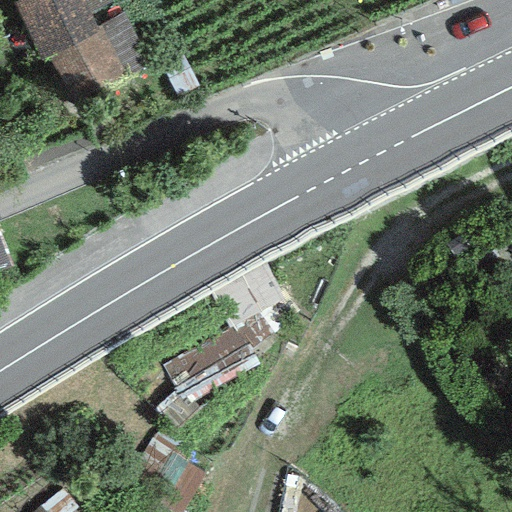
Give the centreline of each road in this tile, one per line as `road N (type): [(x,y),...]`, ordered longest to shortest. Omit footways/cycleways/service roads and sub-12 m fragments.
road 1 (unclassified): [(0,204),(263,97),(309,105),(346,168)]
road 2 (primary): [(346,168),(0,367)]
road 3 (primary): [(511,86),(346,168)]
